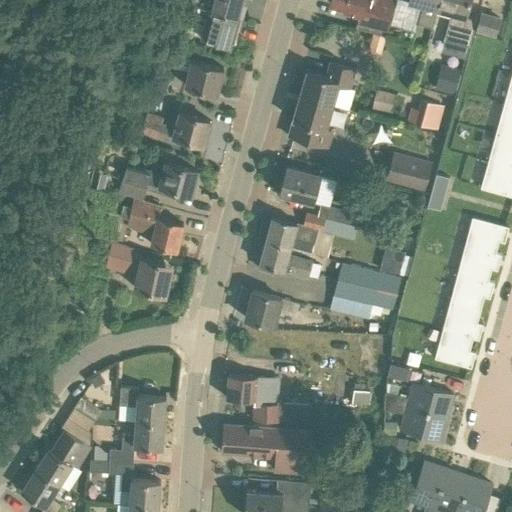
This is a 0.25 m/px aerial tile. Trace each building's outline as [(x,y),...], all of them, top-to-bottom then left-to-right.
[(247,0),(185,0),(185,1),(194,4),(238,16),(242,3),(246,4),(247,0)] [(396,0),(331,0),(330,3),(345,7),(344,10),(361,15),(362,12),(364,12),(360,28),(387,36),(390,23),(391,21),(396,0)] [(396,0),(391,21),(390,23),(414,30),(416,22),(432,27),(438,6),(439,0),(411,0),(411,4),(398,0),(396,0)] [(478,18),(466,14),(469,0),(439,0),(438,6),(451,10),(443,38),(470,45),(478,18)] [(149,4),(146,13),(152,15),(150,23),(157,24),(162,8),(149,4)] [(194,4),(189,19),(206,24),(203,36),(234,45),(238,32),(234,30),(238,17),(242,18),(242,17),(238,16),(194,4)] [(501,18),(481,12),(477,28),(496,34),(501,18)] [(374,33),(369,49),(382,53),(386,37),(374,33)] [(164,64),(166,53),(152,49),(147,73),(160,77),(164,64)] [(167,51),(166,53),(164,64),(188,71),(184,85),(218,93),(224,67),(192,58),(169,52),(167,51)] [(355,67),(328,60),(324,75),(307,70),(300,95),(333,104),(339,84),(349,87),(355,67)] [(442,63),(436,88),(456,94),(462,69),(442,63)] [(153,80),(151,79),(150,85),(167,89),(169,82),(153,78),(153,80)] [(300,95),(293,118),(293,119),(289,135),(327,145),(332,128),(326,127),(333,104),(300,95)] [(444,105),(421,99),(419,108),(412,106),(408,119),(438,128),(444,105)] [(511,103),(507,103),(500,131),(511,133),(511,103)] [(211,120),(180,112),(176,126),(161,123),(162,117),(147,113),(142,133),(157,137),(187,145),(189,140),(204,144),(211,120)] [(500,130),(492,158),(511,163),(511,133),(500,131),(500,130)] [(431,161),(393,153),(386,179),(425,189),(431,161)] [(511,163),(492,158),(485,186),(511,193),(511,163)] [(191,194),(198,170),(166,161),(163,173),(126,163),(121,183),(106,179),(103,188),(119,192),(119,193),(143,200),(145,190),(174,196),(175,190),(191,194)] [(323,174),(287,165),(279,192),(315,202),(323,174)] [(428,206),(441,209),(450,177),(437,173),(428,206)] [(184,222),(159,216),(162,205),(134,198),(131,208),(129,219),(127,224),(155,231),(152,243),(177,250),(184,222)] [(322,202),(318,214),(329,217),(342,221),(344,221),(356,224),(361,206),(347,203),(346,209),(322,202)] [(120,217),(129,219),(131,208),(123,206),(120,217)] [(273,215),(267,238),(290,244),(305,249),(314,251),(316,242),(320,228),(326,229),(334,231),(339,233),(354,237),(358,225),(356,224),(344,221),(342,221),(329,217),(318,214),(306,211),(303,223),(273,215)] [(476,217),(468,245),(469,245),(497,253),(501,239),(507,240),(511,226),(476,217)] [(288,253),(290,244),(267,238),(259,267),(272,270),(273,265),(309,275),(314,260),(288,253)] [(165,263),(141,258),(142,250),(113,243),(108,268),(124,272),(125,268),(138,271),(135,287),(166,294),(170,277),(163,276),(165,263)] [(469,245),(461,272),(490,280),(494,266),(500,268),(503,254),(497,253),(469,245)] [(344,261),(334,294),(373,304),(390,309),(393,309),(401,277),(344,261)] [(461,273),(454,300),(482,308),(486,294),(492,296),(496,282),(461,273)] [(299,302),(282,298),(253,289),(246,317),(275,325),(279,310),(295,315),(299,302)] [(334,294),(330,308),(369,318),(370,318),(373,304),(334,294)] [(454,300),(446,328),(475,336),(481,338),(485,324),(479,322),(482,308),(454,300)] [(388,314),(390,309),(373,304),(370,318),(374,319),(375,314),(381,316),(382,312),(388,314)] [(467,364),(473,365),(477,352),(471,350),(475,336),(446,328),(439,356),(467,364)] [(411,367),(390,362),(387,374),(408,379),(411,367)] [(311,403),(305,403),(277,401),(278,383),(275,382),(275,377),(229,373),(227,396),(227,397),(255,398),(254,419),(309,423),(311,403)] [(454,392),(416,382),(411,398),(385,390),(385,399),(447,416),(454,392)] [(139,394),(140,386),(121,385),(120,403),(137,404),(137,407),(136,420),(165,423),(167,396),(139,394)] [(371,390),(354,388),(352,402),(369,404),(371,390)] [(81,396),(75,407),(94,419),(96,417),(101,408),(81,396)] [(385,399),(384,407),(406,413),(402,429),(441,440),(447,416),(385,399)] [(94,419),(75,407),(69,416),(88,429),(90,427),(94,419)] [(116,409),(101,408),(96,417),(115,418),(116,409)] [(134,461),(135,445),(163,447),(165,423),(136,420),(135,432),(123,430),(122,448),(110,447),(110,459),(134,461)] [(385,420),(384,433),(397,434),(398,421),(385,420)] [(311,430),(225,423),(222,451),(277,455),(276,469),(308,472),(311,430)] [(91,445),(90,444),(67,429),(54,450),(49,447),(34,469),(58,484),(72,462),(78,465),(91,445)] [(405,452),(408,441),(409,438),(392,433),(391,436),(388,447),(405,452)] [(110,459),(91,458),(90,470),(109,471),(110,459)] [(134,461),(110,459),(109,471),(122,472),(121,488),(133,489),(132,505),(159,507),(161,480),(132,478),(134,461)] [(431,511),(447,468),(424,460),(411,498),(426,503),(423,511),(431,511)] [(380,463),(360,463),(360,484),(380,484),(380,463)] [(441,511),(442,509),(450,511),(457,511),(470,475),(447,468),(431,511),(441,511)] [(58,484),(34,469),(21,490),(45,504),(40,511),(55,511),(62,503),(51,495),(58,484)] [(483,511),(493,483),(470,475),(457,511),(483,511)] [(300,511),(301,505),(309,506),(311,482),(287,480),(286,492),(247,489),(245,511),(300,511)] [(376,511),(376,500),(362,501),(364,510),(351,511),(376,511)]
